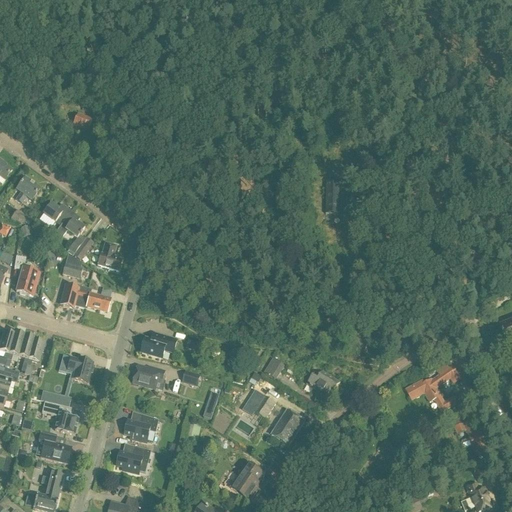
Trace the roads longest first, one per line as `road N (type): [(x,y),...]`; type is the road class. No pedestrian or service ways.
road 1 (residential): [(266,511),(331,422),(468,322)]
road 2 (tertiary): [(148,244),(248,0)]
road 3 (residential): [(148,244),(0,133)]
road 4 (tertiary): [(77,511),(120,345)]
road 5 (residential): [(120,345),(0,312)]
